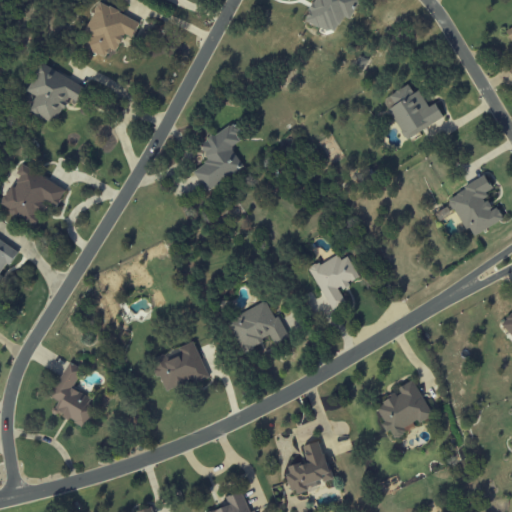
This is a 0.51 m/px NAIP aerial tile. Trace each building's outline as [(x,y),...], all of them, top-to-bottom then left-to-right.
[(313,0),(305,21),(334,34),(342,16),(350,20),(358,0),(313,0)] [(83,36),(88,38),(84,48),(105,57),(108,49),(115,52),(123,34),(132,38),(139,21),(97,3),(83,36)] [(84,88),(41,63),(25,90),(35,96),(27,110),(52,125),(67,102),(74,106),(84,88)] [(428,107),(418,90),(413,93),(408,84),(382,100),(406,140),(443,118),(435,103),(428,107)] [(192,172),(206,192),(243,168),(230,148),(242,141),(231,124),(199,145),(209,160),(192,172)] [(0,206),(35,226),(47,204),(55,208),(66,190),(21,165),(16,174),(19,176),(13,188),(9,185),(0,202),(0,206)] [(470,238),(502,219),(496,208),(492,210),(484,196),(493,191),(484,175),(462,187),(464,190),(448,199),(470,238)] [(0,277),(16,250),(0,240),(0,277)] [(347,257),(340,260),(336,254),(309,269),(331,311),(345,303),(338,290),(359,279),(347,257)] [(289,338),(278,316),(274,318),(266,302),(226,321),(242,353),(271,339),(274,345),(289,338)] [(511,312),(500,324),(511,336),(511,312)] [(209,378),(194,341),(177,348),(180,356),(165,361),(163,355),(151,359),(164,392),(193,381),(194,384),(209,378)] [(72,388),(82,369),(68,362),(49,397),(58,402),(53,411),(86,428),(96,409),(88,404),(91,399),(72,388)] [(431,415),(412,380),(395,390),(397,394),(374,407),(393,440),(406,433),(404,430),(431,415)] [(332,477),(318,441),(302,448),(307,461),(284,470),(294,496),(309,490),(308,487),(332,477)] [(211,511),(254,511),(254,510),(249,511),(241,491),(224,498),(228,506),(211,511)]
